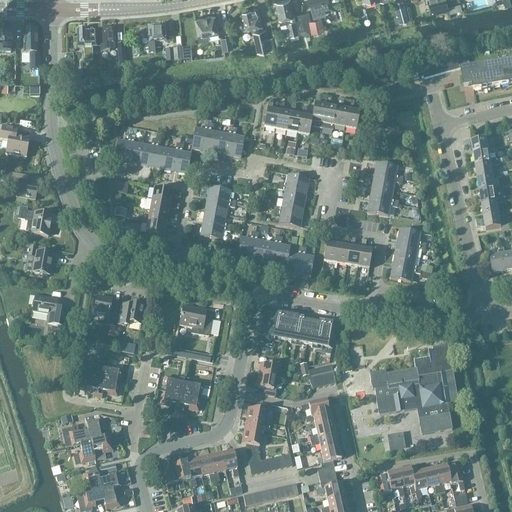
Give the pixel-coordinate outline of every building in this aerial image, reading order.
[(305,33),(301,14),(294,16),(289,0),(285,0),(275,3),(278,20),(287,18),(288,22),(286,23),(289,37),(298,35),(298,34),(305,33)] [(310,6),(312,13),(313,18),(325,15),(324,10),(328,9),(326,2),(329,1),(328,0),(307,0),(309,6),(310,6)] [(399,23),(408,21),(402,0),(394,2),(399,23)] [(428,0),(429,3),(428,3),(431,15),(440,13),(437,1),(436,0),(428,0)] [(443,0),(437,1),(440,13),(449,11),(445,0),(443,0)] [(268,38),(266,29),(257,31),(256,27),(261,26),(257,8),(250,10),(250,9),(242,11),(242,13),(240,14),(243,30),(251,28),(257,53),(274,49),(272,37),(268,38)] [(309,21),(307,13),(301,14),(305,33),(306,41),(307,44),(311,43),(309,32),(310,31),(309,21)] [(212,35),(218,34),(214,16),(194,19),(198,42),(209,40),(208,35),(212,35)] [(369,18),(363,19),(366,31),(372,30),(369,18)] [(321,19),(309,21),(310,31),(311,34),(314,33),(315,39),(324,37),(323,31),(321,19)] [(154,43),(166,42),(164,26),(147,27),(148,43),(147,43),(148,54),(155,54),(154,43)] [(0,53),(10,54),(10,50),(10,44),(8,44),(8,29),(0,28),(0,53)] [(109,45),(115,45),(114,28),(102,28),(103,45),(100,46),(101,53),(109,52),(109,45)] [(39,70),(39,54),(39,46),(37,46),(37,29),(23,29),(24,54),(32,53),(32,70),(39,70)] [(91,48),(96,47),(96,32),(86,32),(86,31),(77,31),(77,48),(83,48),(84,62),(91,61),(91,48)] [(223,51),(232,49),(230,36),(220,38),(223,51)] [(174,62),(181,61),(180,49),(173,50),(174,62)] [(173,50),(165,50),(166,62),(174,62),(173,50)] [(455,70),(460,69),(458,59),(452,61),(455,70)] [(450,72),(455,70),(452,61),(447,62),(450,72)] [(444,73),(450,72),(447,62),(441,63),(444,73)] [(472,86),(472,90),(511,83),(511,62),(470,69),(469,67),(460,69),(463,87),(472,86)] [(444,73),(441,63),(436,64),(439,75),(444,73)] [(436,64),(431,66),(434,76),(439,75),(436,64)] [(24,78),(20,65),(9,68),(13,82),(24,78)] [(434,76),(431,66),(425,67),(428,78),(434,76)] [(66,84),(80,83),(80,74),(66,74),(66,84)] [(314,104),(311,118),(310,123),(311,123),(322,125),(325,106),(319,105),(320,96),(316,96),(315,104),(314,104)] [(332,132),(333,127),(337,109),(330,107),(331,99),(327,98),(325,106),(322,125),(321,130),(332,132)] [(338,100),(337,109),(333,127),(344,129),(348,111),(341,109),(343,101),(338,100)] [(263,128),(274,130),(278,112),(271,110),(272,102),(269,101),(267,110),(266,110),(263,128)] [(348,111),(344,129),(355,132),(359,113),(352,112),(354,103),(349,102),(348,111)] [(279,103),(278,112),(274,130),(286,132),(289,114),(282,113),(283,104),(279,103)] [(297,134),(300,116),(293,115),(295,106),(291,105),(289,114),(286,132),(297,134)] [(308,137),(311,123),(310,123),(311,118),(305,117),(306,108),(302,107),(300,116),(297,134),(308,137)] [(191,150),(203,152),(208,124),(205,124),(203,132),(195,130),(191,150)] [(212,125),(208,124),(203,152),(215,154),(219,134),(210,133),(212,125)] [(25,159),(29,140),(15,137),(17,130),(2,127),(0,135),(0,141),(8,143),(5,156),(25,159)] [(228,136),(219,134),(215,154),(227,156),(232,129),(229,128),(228,136)] [(232,129),(227,156),(239,159),(243,139),(235,137),(236,130),(232,129)] [(113,161),(126,163),(131,136),(128,136),(126,144),(117,142),(113,161)] [(138,166),(142,146),(133,145),(135,137),(131,136),(126,163),(138,166)] [(342,141),(331,139),(329,149),(340,151),(342,141)] [(150,168),(155,141),(152,140),(150,148),(142,146),(138,166),(150,168)] [(488,152),(488,154),(496,153),(496,148),(487,150),(486,140),(470,142),(473,155),(488,152)] [(162,170),(166,151),(157,149),(159,141),(155,141),(150,168),(162,170)] [(174,173),(179,145),(176,144),(174,152),(166,151),(162,170),(174,173)] [(179,145),(174,173),(186,175),(190,155),(181,154),(183,146),(179,145)] [(293,156),(294,149),(287,148),(286,155),(293,156)] [(490,165),(490,167),(498,165),(498,161),(490,162),(488,154),(488,152),(473,155),(475,167),(490,165)] [(374,177),(402,182),(403,178),(394,177),(396,168),(376,165),(374,177)] [(492,177),(492,179),(501,178),(500,177),(504,177),(503,174),(500,175),(500,173),(492,175),(490,167),(490,165),(475,167),(477,180),(492,177)] [(27,177),(12,174),(2,172),(1,182),(10,184),(18,185),(15,199),(33,202),(37,184),(26,182),(27,177)] [(287,176),(287,177),(286,184),(278,183),(277,186),(305,192),(307,180),(287,176)] [(401,186),(402,182),(374,177),(372,189),(391,193),(393,184),(401,186)] [(494,190),(494,192),(503,191),(503,190),(511,188),(511,185),(502,187),(502,186),(494,187),(492,179),(492,177),(477,180),(479,193),(494,190)] [(119,195),(121,184),(113,182),(111,193),(119,195)] [(284,192),(283,200),(303,204),(305,192),(277,186),(276,190),(284,192)] [(153,189),(151,200),(170,204),(171,197),(179,198),(180,195),(172,193),(172,192),(153,189)] [(207,201),(234,206),(235,202),(227,201),(229,192),(209,189),(207,201)] [(390,201),(391,193),(372,189),(369,201),(397,206),(398,202),(390,201)] [(496,203),(497,204),(511,201),(511,197),(504,199),(503,191),(494,192),(494,190),(479,193),(481,205),(496,203)] [(178,206),(170,204),(151,200),(149,212),(167,215),(169,208),(177,210),(178,206)] [(283,200),(283,202),(281,209),(274,207),(273,211),(301,216),(303,204),(283,200)] [(233,209),(234,206),(207,201),(205,212),(224,216),(226,208),(233,209)] [(396,210),(397,206),(369,201),(367,213),(387,217),(388,208),(396,210)] [(498,215),(499,217),(507,215),(506,212),(506,211),(498,212),(497,204),(496,203),(481,205),(483,218),(498,215)] [(27,209),(21,208),(17,207),(15,217),(18,217),(17,220),(24,222),(27,223),(25,233),(30,234),(30,235),(47,238),(50,223),(47,223),(49,216),(26,212),(27,209)] [(124,219),(125,219),(126,211),(116,209),(114,217),(124,219)] [(298,229),(301,216),(273,211),(272,214),(280,216),(278,225),(298,229)] [(147,223),(165,226),(166,219),(175,221),(176,217),(167,215),(149,212),(147,223)] [(203,224),(230,229),(231,225),(223,224),(224,216),(205,212),(203,224)] [(500,225),(499,217),(498,215),(483,218),(485,230),(500,228),(500,229),(509,228),(508,223),(500,225)] [(122,228),(124,219),(114,217),(115,226),(122,228)] [(174,228),(165,226),(147,223),(144,234),(163,238),(164,231),(173,232),(174,228)] [(229,233),(230,229),(203,224),(200,236),(220,240),(221,232),(229,233)] [(397,243),(424,248),(425,244),(417,243),(419,235),(399,231),(397,243)] [(237,258),(249,261),(254,233),(250,233),(249,241),(241,239),(237,258)] [(261,263),(265,244),(256,242),(258,234),(254,233),(249,261),(261,263)] [(322,262),(334,264),(337,245),(330,244),(332,235),(328,235),(327,244),(326,243),(322,262)] [(273,265),(278,238),(274,237),(273,245),(265,244),(261,263),(273,265)] [(337,245),(334,264),(345,266),(349,248),(341,246),(343,238),(339,237),(337,245)] [(282,238),(278,238),(273,265),(285,267),(287,254),(288,248),(280,247),(282,238)] [(356,268),(360,250),(353,248),(354,240),(350,239),(349,248),(345,266),(356,268)] [(360,250),(356,268),(368,270),(371,252),(364,250),(366,242),(361,241),(360,250)] [(424,252),(424,248),(397,243),(395,255),(414,259),(416,250),(424,252)] [(29,247),(24,246),(22,256),(27,257),(34,258),(32,273),(49,276),(52,255),(45,254),(45,250),(29,247)] [(511,246),(511,252),(511,254),(504,256),(503,256),(505,271),(511,270),(511,246)] [(503,256),(504,256),(503,247),(499,248),(500,256),(490,258),(492,273),(505,271),(503,256)] [(285,274),(297,276),(302,248),(298,248),(296,256),(287,254),(285,267),(286,267),(285,274)] [(302,248),(297,276),(309,278),(313,259),(304,257),(306,249),(302,248)] [(412,267),(414,259),(395,255),(392,267),(420,272),(420,269),(412,267)] [(419,276),(420,272),(392,267),(390,279),(409,283),(411,274),(419,276)] [(50,300),(35,297),(32,313),(47,316),(45,325),(65,329),(68,311),(56,309),(57,302),(50,301),(50,300)] [(112,327),(117,304),(111,302),(111,301),(97,298),(93,314),(105,316),(103,325),(112,327)] [(139,325),(143,306),(127,303),(127,306),(121,305),(117,325),(124,326),(124,322),(139,325)] [(207,338),(212,313),(182,307),(178,326),(192,329),(191,335),(207,338)] [(273,343),(278,314),(279,312),(273,311),(272,316),(264,314),(259,337),(260,337),(259,343),(262,344),(263,338),(269,339),(269,342),(273,343)] [(284,342),(289,316),(278,314),(273,343),(278,344),(279,341),(284,342)] [(306,346),(310,323),(304,322),(305,316),(300,315),(299,318),(294,347),(300,348),(300,345),(306,346)] [(290,346),(294,347),(299,318),(289,316),(284,342),(291,343),(290,346)] [(316,351),(321,322),(322,320),(317,319),(316,324),(310,323),(306,346),(312,347),(311,350),(316,351)] [(321,322),(316,351),(321,352),(321,349),(326,350),(325,355),(329,356),(330,351),(331,351),(336,325),(321,322)] [(210,324),(209,339),(217,340),(219,325),(210,324)] [(60,341),(62,331),(52,329),(50,339),(60,341)] [(109,351),(110,345),(82,341),(81,346),(109,351)] [(385,372),(369,375),(372,391),(374,390),(379,417),(416,410),(421,436),(452,431),(447,405),(457,403),(447,345),(447,346),(432,349),(432,347),(431,348),(432,352),(428,353),(428,359),(414,361),(414,360),(413,360),(415,370),(386,375),(385,372)] [(174,351),(173,356),(208,363),(209,358),(174,351)] [(260,364),(258,376),(275,379),(277,368),(280,368),(281,362),(270,360),(269,366),(260,364)] [(100,381),(103,363),(99,363),(98,369),(93,369),(93,366),(84,364),(82,374),(85,374),(84,378),(100,381)] [(108,364),(103,363),(100,381),(116,384),(117,380),(119,380),(121,371),(112,369),(111,372),(107,371),(108,364)] [(309,378),(333,372),(332,367),(308,372),(309,378)] [(336,385),(334,378),(333,374),(327,375),(330,387),(336,385)] [(330,387),(327,375),(321,376),(324,388),(330,387)] [(275,379),(258,376),(256,388),(264,390),(263,396),(275,398),(276,392),(273,391),(275,379)] [(321,376),(315,378),(318,389),(324,388),(321,376)] [(181,396),(185,378),(180,377),(179,384),(174,383),(174,381),(165,379),(163,388),(166,389),(165,393),(181,396)] [(100,381),(84,378),(83,382),(81,382),(79,391),(88,393),(89,390),(94,391),(92,398),(97,399),(100,381)] [(189,379),(185,378),(181,396),(198,399),(198,395),(201,395),(202,386),(193,384),(193,387),(188,386),(189,379)] [(318,389),(315,378),(309,379),(312,391),(318,389)] [(115,388),(116,384),(100,381),(97,399),(101,399),(103,393),(107,394),(107,396),(116,398),(118,388),(115,388)] [(354,392),(354,400),(363,400),(363,392),(354,392)] [(174,413),(178,413),(181,396),(165,393),(164,397),(162,396),(160,406),(170,407),(170,405),(175,406),(174,413)] [(197,403),(198,399),(181,396),(178,413),(183,414),(184,407),(189,408),(188,411),(198,412),(199,403),(197,403)] [(311,418),(328,414),(325,402),(308,406),(300,408),(301,413),(309,411),(311,418)] [(263,424),(265,412),(268,413),(269,407),(257,404),(256,410),(248,409),(246,421),(263,424)] [(328,414),(311,418),(305,419),(306,424),(314,422),(315,429),(333,425),(330,413),(328,414)] [(88,432),(90,443),(101,441),(101,440),(99,432),(106,430),(104,421),(93,423),(92,418),(85,420),(88,433),(88,432)] [(271,425),(263,424),(246,421),(243,433),(261,436),(262,429),(270,430),(271,425)] [(333,425),(315,429),(317,436),(309,438),(310,443),(335,437),(333,425)] [(88,432),(88,433),(79,435),(77,426),(71,427),(72,430),(62,432),(66,449),(80,446),(90,443),(88,432)] [(246,457),(258,454),(258,453),(259,448),(258,448),(261,436),(243,433),(241,445),(246,446),(245,450),(246,457)] [(101,441),(90,443),(93,454),(95,453),(97,461),(104,459),(103,454),(112,452),(111,449),(118,447),(116,437),(101,440),(101,441)] [(319,445),(321,453),(338,449),(335,437),(310,443),(311,447),(319,445)] [(80,446),(82,455),(73,457),(75,466),(87,463),(88,468),(95,466),(94,462),(95,462),(93,454),(90,443),(80,446)] [(320,465),(322,471),(329,469),(334,468),(332,463),(341,461),(338,449),(321,453),(322,460),(316,461),(318,466),(320,465)] [(221,456),(225,473),(232,472),(234,480),(239,478),(237,471),(233,453),(221,456)] [(248,465),(254,464),(259,463),(260,463),(258,454),(246,457),(248,465)] [(218,475),(225,473),(221,456),(209,459),(215,484),(219,483),(218,475)] [(284,457),(287,469),(292,467),(289,456),(284,457)] [(198,461),(201,479),(209,477),(211,485),(215,484),(209,459),(198,461)] [(194,480),(201,479),(198,461),(186,464),(190,481),(191,489),(196,488),(194,480)] [(183,483),(190,481),(186,464),(174,467),(178,484),(180,492),(184,491),(183,483)] [(116,472),(114,465),(99,469),(101,476),(116,472)] [(450,484),(450,486),(458,485),(459,492),(464,491),(462,484),(462,483),(459,466),(447,469),(450,484)] [(178,484),(174,467),(162,470),(166,487),(168,495),(173,494),(171,486),(178,484)] [(443,486),(450,484),(447,469),(446,467),(434,470),(440,495),(444,494),(443,486)] [(322,471),(317,472),(318,478),(335,474),(334,468),(329,469),(322,471)] [(99,481),(97,473),(96,470),(88,472),(89,475),(84,476),(86,486),(88,485),(90,494),(91,494),(101,492),(99,481)] [(411,476),(412,476),(410,470),(398,472),(402,490),(409,488),(411,496),(415,495),(411,476)] [(423,473),(427,490),(434,488),(436,496),(440,495),(434,470),(423,473)] [(386,475),(386,477),(387,477),(390,492),(391,492),(397,491),(399,498),(404,497),(402,490),(398,472),(386,475)] [(411,476),(415,495),(416,500),(421,499),(419,491),(427,490),(423,473),(412,476),(411,476)] [(320,484),(332,482),(336,480),(335,474),(318,478),(320,484)] [(108,479),(99,481),(101,492),(112,489),(112,490),(120,488),(117,475),(108,477),(108,479)] [(387,477),(386,477),(375,480),(379,497),(381,505),(385,504),(384,496),(391,494),(391,492),(390,492),(387,477)] [(341,485),(338,486),(336,480),(332,482),(320,484),(321,490),(324,502),(344,497),(341,485)] [(239,486),(228,488),(230,496),(241,494),(239,486)] [(104,503),(103,503),(105,510),(119,507),(117,498),(114,499),(112,490),(112,489),(101,492),(104,503)] [(94,505),(103,503),(104,503),(101,492),(91,494),(90,494),(77,497),(80,511),(88,511),(91,511),(90,508),(95,507),(94,505)] [(321,511),(333,511),(347,509),(344,497),(324,502),(325,509),(321,510),(321,511)] [(64,510),(72,509),(69,499),(62,501),(64,510)]
